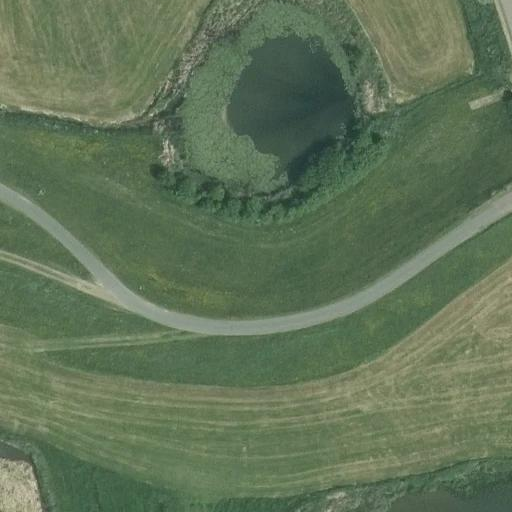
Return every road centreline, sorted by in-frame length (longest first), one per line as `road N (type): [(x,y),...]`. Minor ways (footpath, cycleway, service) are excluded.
road 1 (unclassified): [(511,200),(349,306),(293,322),(223,328),(161,317),(128,299),(0,193)]
road 2 (track): [(128,299),(0,252)]
